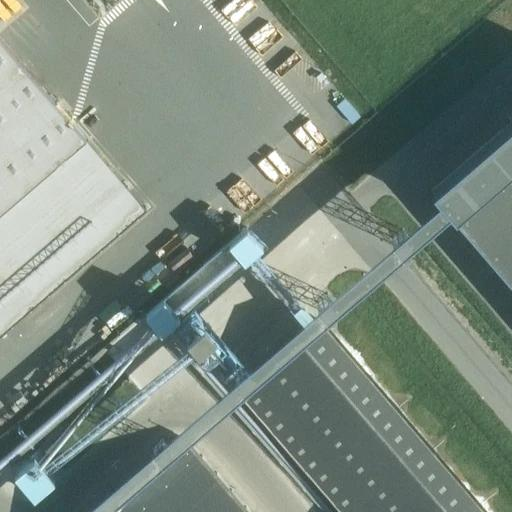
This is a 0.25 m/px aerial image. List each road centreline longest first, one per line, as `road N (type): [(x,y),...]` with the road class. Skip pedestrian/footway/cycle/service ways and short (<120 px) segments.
road 1 (unclassified): [(511,410),(321,187)]
road 2 (unknown): [(372,247),(333,256),(293,280),(176,397)]
road 3 (unknown): [(176,397),(29,511)]
road 4 (unknown): [(284,511),(176,397)]
